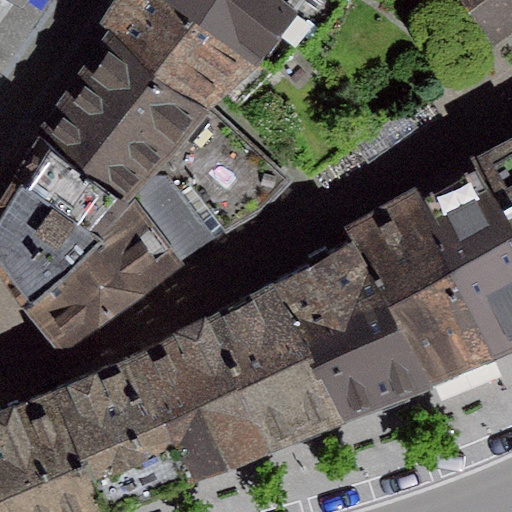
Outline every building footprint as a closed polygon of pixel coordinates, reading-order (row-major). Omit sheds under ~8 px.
[(0,0),(0,2),(10,8),(22,0),(21,0),(0,0)] [(236,105),(272,66),(176,0),(121,0),(115,8),(123,14),(120,22),(115,28),(205,99),(211,93),(215,88),(236,105)] [(176,0),(272,66),(296,42),(305,51),(344,0),(176,0)] [(511,0),(467,0),(497,39),(511,27),(511,0)] [(0,23),(10,8),(0,2),(0,23)] [(115,28),(44,130),(121,191),(165,145),(205,99),(115,28)] [(129,199),(177,259),(222,223),(225,227),(264,203),(285,177),(205,99),(165,145),(121,191),(129,199)] [(121,191),(44,130),(22,167),(105,227),(129,199),(121,191)] [(511,135),(484,154),(511,211),(511,135)] [(416,190),(494,344),(511,336),(511,211),(484,154),(416,190)] [(0,203),(0,254),(28,296),(73,261),(105,227),(22,167),(0,203)] [(353,239),(430,369),(494,344),(416,190),(347,228),(353,239)] [(177,259),(129,199),(105,227),(73,261),(28,296),(61,335),(177,259)] [(430,369),(353,239),(273,280),(343,403),(430,369)] [(135,355),(189,464),(343,403),(273,280),(135,355)] [(59,386),(103,495),(189,464),(135,355),(59,386)] [(0,410),(0,511),(62,511),(103,495),(59,386),(0,410)]
